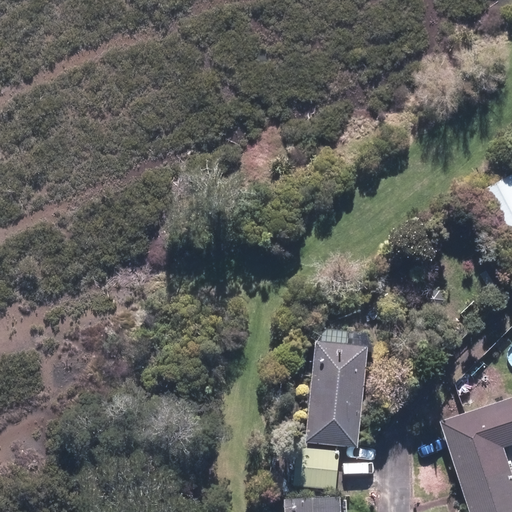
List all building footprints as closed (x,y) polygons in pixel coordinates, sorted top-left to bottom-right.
[(511,227),(511,175),(473,194),(492,236),(511,227)] [(366,348),(316,343),(306,440),(356,445),(366,348)] [(511,403),(511,400),(440,423),(469,511),(511,511),(511,481),(501,447),(511,443),(511,403)] [(296,449),(293,485),(333,488),(336,452),(296,449)] [(285,465),(264,465),(263,494),(285,495),(285,465)] [(340,511),(340,496),(285,497),(285,511),(340,511)]
